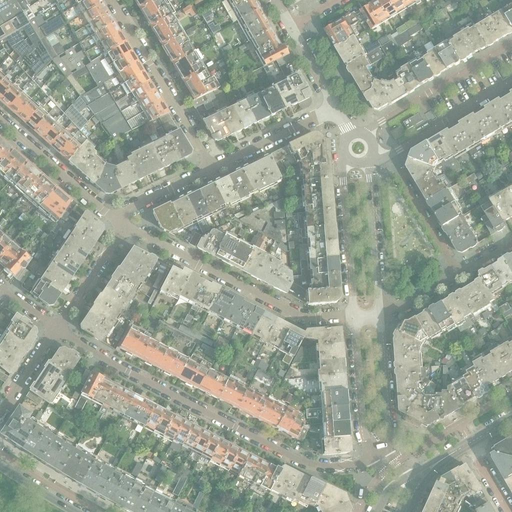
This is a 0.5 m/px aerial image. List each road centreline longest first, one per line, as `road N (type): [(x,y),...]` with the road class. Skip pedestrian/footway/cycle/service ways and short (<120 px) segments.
road 1 (residential): [(373,458),(341,467),(305,462),(60,327)]
road 2 (residential): [(355,317),(304,319),(123,224)]
road 3 (residential): [(212,168),(112,0)]
road 4 (residential): [(511,45),(360,133)]
road 5 (residential): [(343,154),(355,317)]
road 6 (residential): [(123,224),(0,119)]
road 7 (residential): [(378,316),(369,158)]
road 8 (residential): [(355,317),(373,458)]
road 9 (residential): [(390,155),(511,81)]
road 10 (residential): [(212,168),(336,107)]
road 11 (residential): [(390,450),(378,316)]
road 12 (residential): [(390,155),(457,270)]
road 13 (residential): [(60,327),(123,224)]
